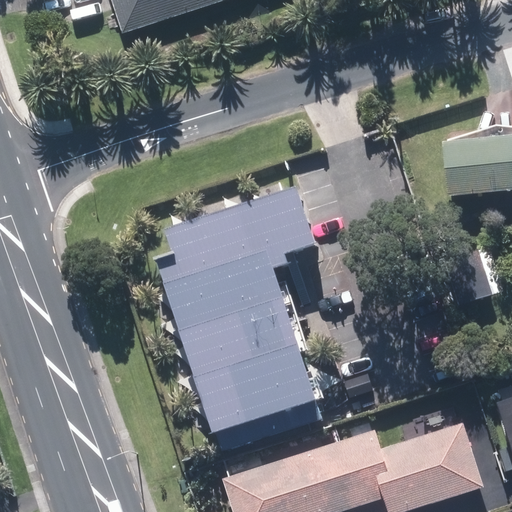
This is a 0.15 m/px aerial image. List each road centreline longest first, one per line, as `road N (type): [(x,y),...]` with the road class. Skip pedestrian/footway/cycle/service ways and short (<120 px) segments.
road 1 (residential): [(511,7),(0,179)]
road 2 (primary): [(103,511),(0,196)]
